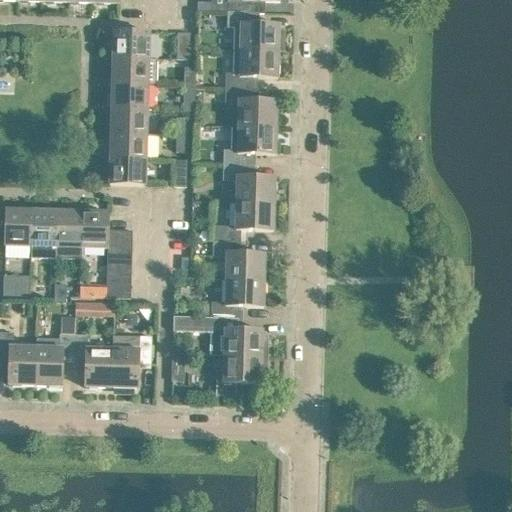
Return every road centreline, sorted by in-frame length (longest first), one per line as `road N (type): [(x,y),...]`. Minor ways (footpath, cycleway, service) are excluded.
road 1 (residential): [(306,430),(318,0)]
road 2 (residential): [(306,430),(0,422)]
